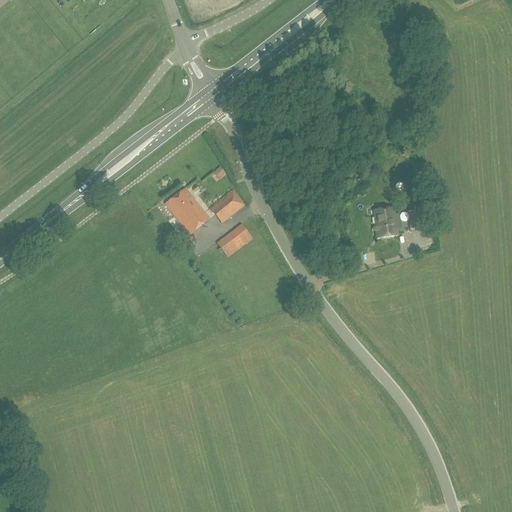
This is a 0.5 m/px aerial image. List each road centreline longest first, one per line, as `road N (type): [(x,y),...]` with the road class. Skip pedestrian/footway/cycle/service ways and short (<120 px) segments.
road 1 (unclassified): [(451,511),(418,426),(307,286),(264,211),(235,125),(213,93)]
road 2 (primary): [(0,260),(213,93)]
road 3 (unclassified): [(0,211),(104,131),(184,45)]
road 4 (primary): [(213,93),(330,0)]
